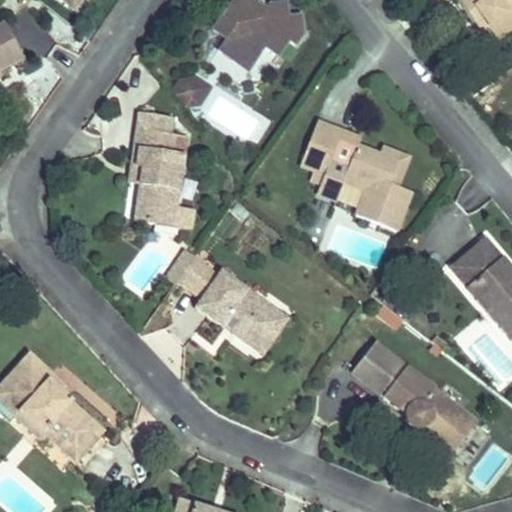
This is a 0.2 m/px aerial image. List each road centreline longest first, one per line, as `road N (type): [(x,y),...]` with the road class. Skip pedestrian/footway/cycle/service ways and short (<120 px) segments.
road 1 (residential): [(140,0),(35,155),(23,201),(37,249),(182,413),(253,453),(413,511)]
road 2 (residential): [(511,188),(354,0)]
